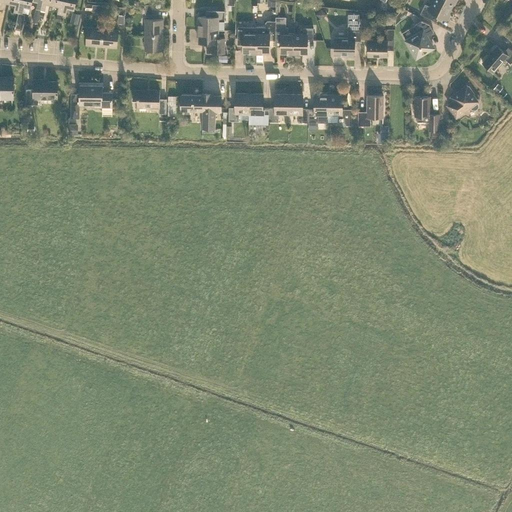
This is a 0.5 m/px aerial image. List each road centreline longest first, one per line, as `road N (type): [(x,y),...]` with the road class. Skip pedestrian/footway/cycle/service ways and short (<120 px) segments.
road 1 (residential): [(478,0),(448,60),(431,75),(178,72)]
road 2 (residential): [(178,72),(0,55)]
